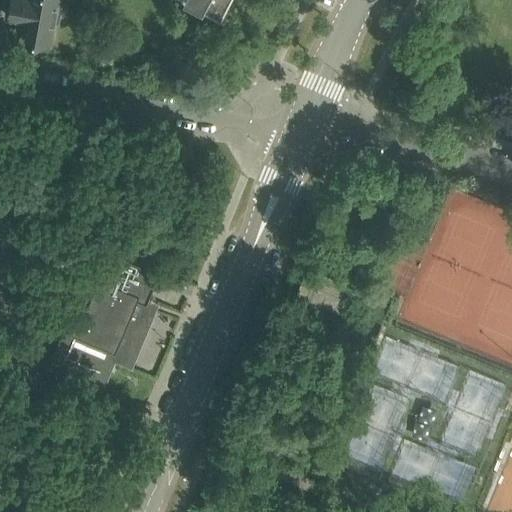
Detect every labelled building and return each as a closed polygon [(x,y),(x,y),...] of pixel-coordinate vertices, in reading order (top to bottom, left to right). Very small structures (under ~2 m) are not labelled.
[(44,42),(52,43),(53,35),(52,34),(54,22),(59,23),(62,6),(57,5),(57,0),(12,0),(9,17),(10,17),(11,13),(14,14),(21,15),(22,16),(19,35),(44,40),(44,42)] [(187,0),(200,7),(202,3),(221,13),(227,0),(187,0)] [(133,229),(156,233),(157,229),(158,229),(160,221),(158,221),(159,217),(136,212),(133,229)] [(141,314),(159,271),(107,248),(95,277),(99,279),(89,304),(84,303),(71,333),(116,351),(133,311),(141,314)] [(354,283),(308,264),(297,290),(343,310),(354,283)]
